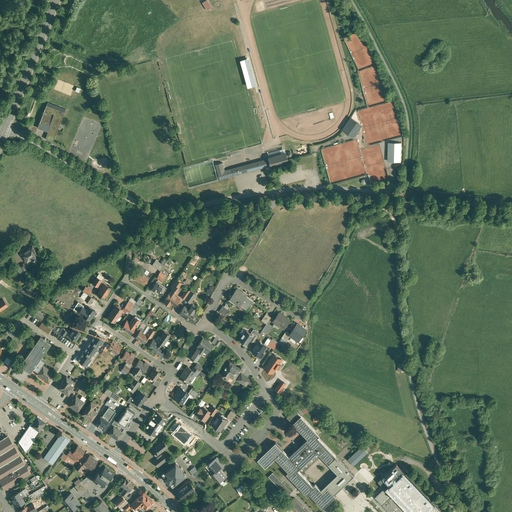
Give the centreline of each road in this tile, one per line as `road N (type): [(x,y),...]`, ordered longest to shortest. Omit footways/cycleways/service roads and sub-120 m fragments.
road 1 (secondary): [(0,138),(55,0)]
road 2 (residential): [(203,321),(228,273),(304,317)]
road 3 (residential): [(97,318),(125,280),(197,331)]
